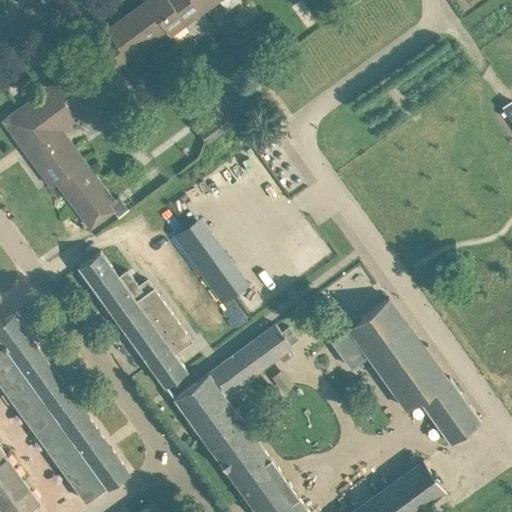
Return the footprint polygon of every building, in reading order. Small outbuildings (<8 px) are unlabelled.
[(144,0),(106,29),(112,38),(28,100),(31,106),(22,113),(18,107),(2,119),(14,136),(20,131),(26,140),(21,144),(27,153),(33,149),(38,156),(32,160),(50,185),(56,181),(90,227),(113,209),(117,215),(129,207),(119,194),(113,198),(57,122),(102,88),(96,79),(163,29),(168,36),(217,0),(144,0)] [(153,54),(143,61),(152,74),(162,66),(153,54)] [(217,117),(198,131),(205,140),(206,141),(234,120),(231,115),(220,101),(210,108),(217,117)] [(171,232),(221,299),(247,280),(198,212),(171,232)] [(100,249),(78,265),(164,384),(186,368),(173,349),(190,337),(147,278),(138,284),(127,269),(119,274),(100,249)] [(340,304),(373,284),(361,265),(328,286),(340,304)] [(348,326),(331,339),(350,366),(368,354),(406,407),(419,398),(450,441),(480,419),(449,375),(446,377),(388,296),(347,325),(348,326)] [(0,377),(8,389),(28,420),(85,499),(106,484),(107,486),(129,470),(14,311),(0,321),(0,377)] [(273,323),(194,379),(174,397),(257,511),(408,511),(440,489),(419,457),(341,511),(312,511),(227,393),(291,347),(289,345),(298,337),(289,324),(279,331),(273,323)] [(0,511),(18,511),(40,496),(27,481),(0,442),(0,511)] [(159,511),(153,503),(139,511),(159,511)]
